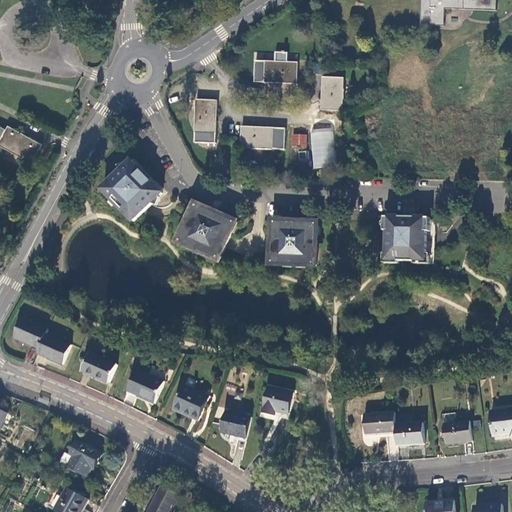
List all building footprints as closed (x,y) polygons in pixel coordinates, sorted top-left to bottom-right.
[(421,0),(421,30),(432,30),(432,27),(445,27),(445,10),(497,11),(497,0),(421,0)] [(276,62),(257,62),(256,83),(299,84),(299,63),(287,63),(287,54),(285,54),(285,53),(282,53),(282,52),(277,52),(277,54),(276,54),(276,62)] [(345,79),(324,78),(322,111),(344,112),(345,79)] [(220,101),(198,100),(196,143),(218,144),(220,101)] [(7,130),(0,126),(0,144),(28,160),(33,163),(38,152),(43,144),(17,130),(9,126),(7,130)] [(287,128),(243,127),(243,149),(286,150),(287,128)] [(336,165),(332,127),(309,129),(314,168),(336,165)] [(307,134),(291,134),(291,147),(306,148),(307,134)] [(135,161),(105,191),(114,201),(112,203),(123,214),(126,214),(136,223),(164,195),(166,197),(169,194),(163,187),(162,189),(135,161)] [(237,224),(198,206),(181,244),(221,261),(229,244),(237,224)] [(403,218),(386,218),(386,231),(388,232),(388,260),(427,261),(427,230),(431,230),(431,219),(413,219),(413,222),(403,222),(403,218)] [(318,225),(275,224),(275,227),(272,227),(272,234),(274,234),(274,245),(273,265),(317,266),(318,237),(320,236),(320,229),(318,229),(318,225)] [(49,330),(24,319),(15,338),(41,350),(47,335),(49,330)] [(41,350),(39,354),(64,365),(72,346),(47,335),(41,350)] [(91,354),(83,372),(109,383),(117,365),(91,354)] [(138,370),(129,391),(138,396),(139,394),(156,402),(164,382),(138,370)] [(210,397),(185,385),(174,410),(199,421),(210,397)] [(295,393),(269,388),(263,413),(275,416),(276,412),(290,415),(295,393)] [(511,408),(492,412),(496,437),(511,435),(511,408)] [(0,431),(9,415),(0,409),(0,431)] [(252,417),(227,411),(222,432),(248,438),(252,417)] [(397,416),(397,413),(383,414),(383,415),(380,416),(380,414),(365,415),(367,435),(398,433),(397,416)] [(411,415),(397,416),(398,433),(399,446),(426,444),(424,424),(412,424),(411,415)] [(471,422),(445,425),(447,445),(474,442),(471,422)] [(102,454),(79,442),(71,456),(66,466),(87,477),(92,468),(94,470),(102,454)] [(161,486),(153,503),(171,511),(175,511),(182,498),(161,486)] [(68,489),(56,511),(58,511),(83,511),(90,501),(68,489)] [(444,503),(428,505),(428,511),(456,511),(455,500),(444,502),(444,503)] [(171,511),(153,503),(148,511),(171,511)]
